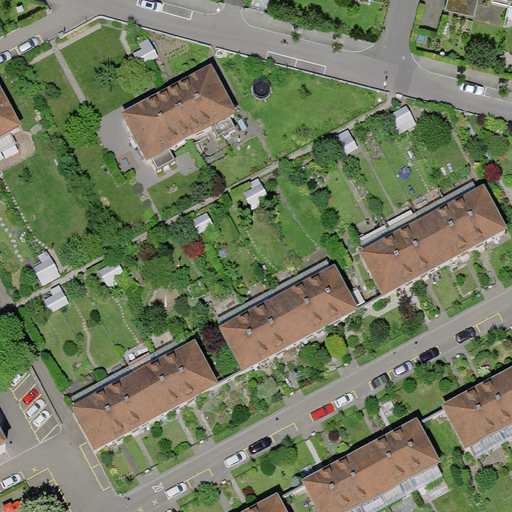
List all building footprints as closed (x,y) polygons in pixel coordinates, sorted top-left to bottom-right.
[(477,0),(444,0),(443,9),(473,16),(477,0)] [(125,117),(150,167),(182,151),(202,140),(235,124),(209,74),(125,117)] [(0,140),(15,132),(0,104),(0,140)] [(362,258),(383,298),(400,289),(431,272),(459,257),(489,241),(504,233),(483,193),(362,258)] [(223,333),(244,373),(258,365),(285,351),(313,336),(342,321),(356,314),(335,274),(223,333)] [(74,414),(96,454),(113,444),(141,429),(168,414),(198,399),(215,390),(193,350),(74,414)] [(444,412),(466,453),(511,429),(511,376),(493,386),(464,402),(444,412)] [(305,489),(317,511),(354,511),(438,468),(418,429),(405,436),(376,451),(348,466),(321,480),(305,489)] [(283,511),(279,502),(260,511),(283,511)]
